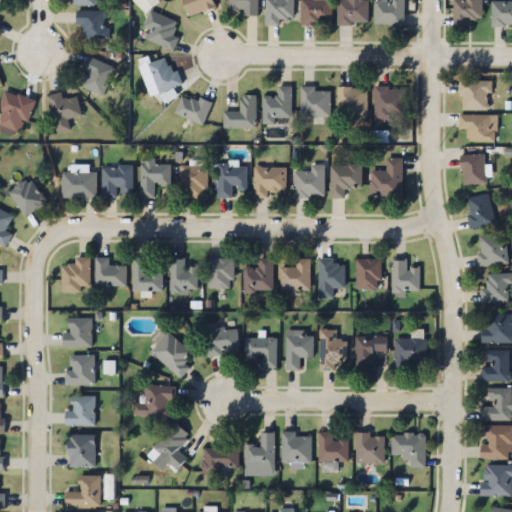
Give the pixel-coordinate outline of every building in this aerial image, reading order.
[(182,0),(186,15),(213,8),(210,0),(182,0)] [(243,15),(257,15),(257,0),(229,0),(229,10),(243,10),(243,15)] [(293,0),(265,0),(265,22),(293,22),(293,0)] [(300,0),(300,24),(331,24),(331,0),(300,0)] [(337,0),(337,23),(366,23),(366,0),(337,0)] [(373,0),(373,25),(403,25),(403,0),(373,0)] [(481,0),(452,0),(452,27),(468,27),(468,19),(481,19),(481,0)] [(511,1),(491,1),(491,25),(511,25),(511,1)] [(83,38),(106,38),(106,10),(76,10),(76,25),(83,25),(83,38)] [(146,39),(174,50),(179,38),(172,35),(178,21),(150,10),(143,26),(150,29),(146,39)] [(82,69),(89,72),(83,87),(104,95),(114,67),(87,56),(82,69)] [(159,94),(183,82),(177,71),(173,74),(165,57),(146,66),(159,94)] [(490,81),(460,81),(460,110),(490,110),(490,81)] [(263,120),(292,120),(292,86),(278,86),(278,96),(263,96),(263,120)] [(367,87),(338,87),(338,116),(367,117),(367,87)] [(375,87),(375,120),(405,120),(405,87),(375,87)] [(29,121),(35,101),(7,91),(0,113),(0,131),(18,137),(23,120),(29,121)] [(78,96),(64,99),(63,92),(48,95),(56,133),(71,130),(69,119),(82,116),(78,96)] [(213,102),(201,97),(198,102),(183,95),(175,112),(202,125),(213,102)] [(256,128),(256,95),(241,95),(241,111),(224,111),(224,128),(256,128)] [(459,131),(466,131),(466,142),(495,142),(495,115),(459,115),(459,131)] [(460,155),(461,185),(484,185),(484,155),(460,155)] [(371,197),(402,197),(402,158),(386,158),(386,170),(371,170),(371,197)] [(141,197),(155,197),(155,186),(171,186),(171,164),(155,164),(155,159),(141,159),(141,197)] [(207,165),(180,165),(180,197),(207,197),(207,165)] [(218,165),(218,197),(232,197),(232,190),(246,190),(246,165),(218,165)] [(324,165),(309,165),(309,170),(293,170),(293,197),(324,197),(324,165)] [(330,165),(330,197),(344,197),(344,188),(362,188),(362,165),(330,165)] [(133,166),(103,166),(103,196),(133,196),(133,166)] [(286,166),(254,166),(254,199),(268,199),(268,190),(286,190),(286,166)] [(97,197),(97,172),(62,172),(62,197),(97,197)] [(9,191),(25,216),(47,202),(30,177),(9,191)] [(469,196),(466,225),(489,227),(492,198),(469,196)] [(0,244),(5,248),(14,235),(5,229),(13,218),(0,208),(0,244)] [(507,264),(505,234),(476,236),(478,265),(507,264)] [(81,293),(81,287),(90,287),(90,257),(75,257),(75,265),(62,265),(62,293),(81,293)] [(126,285),(126,265),(109,265),(109,257),(95,257),(95,285),(126,285)] [(133,291),(163,291),(163,271),(147,271),(147,258),(133,258),(133,291)] [(208,289),(233,289),(233,258),(208,258),(208,289)] [(257,267),(243,267),(243,292),(273,292),(273,258),(257,258),(257,267)] [(281,267),(281,291),(309,291),(309,258),(296,258),(296,267),(281,267)] [(381,289),(381,258),(356,258),(356,289),(381,289)] [(197,267),(185,267),(185,259),(171,259),(171,293),(197,293),(197,267)] [(408,259),(393,259),(393,295),(406,295),(406,291),(419,291),(419,268),(408,268),(408,259)] [(344,287),(344,260),(319,260),(319,298),(334,298),(334,287),(344,287)] [(480,289),(481,302),(509,301),(508,283),(511,283),(511,273),(486,274),(487,289),(480,289)] [(481,342),(511,342),(511,314),(485,314),(485,327),(481,327),(481,342)] [(68,333),(64,333),(64,347),(92,347),(92,318),(68,318),(68,333)] [(204,324),(207,355),(239,353),(237,328),(218,329),(218,323),(204,324)] [(320,370),(336,370),(336,363),(348,363),(348,340),(336,340),(336,330),(320,330),(320,370)] [(150,355),(182,378),(191,366),(184,361),(192,351),(166,333),(150,355)] [(355,370),(373,370),(373,352),(387,352),(387,335),(355,335),(355,370)] [(286,336),(286,370),(300,370),(300,357),(313,357),(313,336),(286,336)] [(394,337),(394,371),(410,371),(410,366),(427,366),(427,337),(394,337)] [(276,338),(245,338),(245,359),(263,359),(263,368),(276,368),(276,338)] [(509,350),(483,350),(483,365),(482,365),(482,381),(509,381),(509,350)] [(94,355),(70,355),(70,370),(65,370),(65,385),(94,385),(94,355)] [(144,405),(134,404),(134,416),(174,418),(174,404),(175,404),(175,386),(145,385),(144,405)] [(511,388),(489,388),(489,407),(481,407),(481,421),(511,421),(511,401),(511,388)] [(95,425),(95,396),(71,396),(71,410),(67,410),(67,425),(95,425)] [(153,449),(160,455),(154,461),(163,470),(169,463),(178,470),(188,459),(177,450),(191,435),(177,423),(153,449)] [(482,460),(511,460),(511,425),(482,425),(482,460)] [(348,440),(333,440),(333,432),(319,432),(319,462),(348,462),(348,440)] [(275,433),(260,433),(260,445),(245,445),(245,465),(275,465),(275,433)] [(311,433),(282,433),(282,463),(311,463),(311,433)] [(356,463),(385,463),(385,434),(356,434),(356,463)] [(426,466),(426,434),(392,434),(392,455),(404,455),(404,466),(426,466)] [(95,435),(70,435),(70,467),(95,467),(95,435)] [(203,471),(239,471),(239,447),(203,447),(203,471)] [(481,496),(511,496),(511,465),(482,465),(481,496)] [(65,491),(65,506),(101,506),(101,476),(79,476),(79,491),(65,491)]
